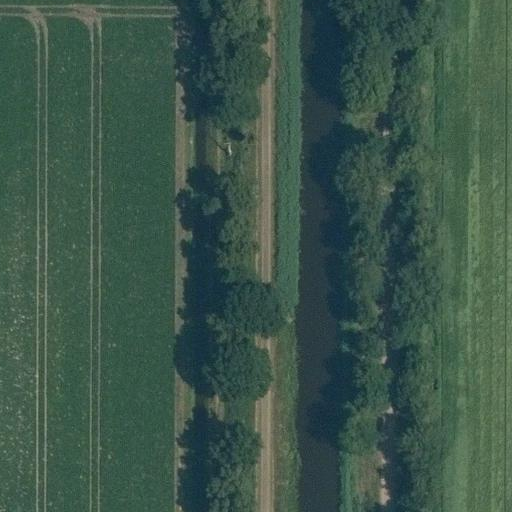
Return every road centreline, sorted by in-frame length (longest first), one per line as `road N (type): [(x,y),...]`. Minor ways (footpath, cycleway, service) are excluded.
road 1 (track): [(385,0),(383,511)]
road 2 (track): [(274,0),(273,511)]
